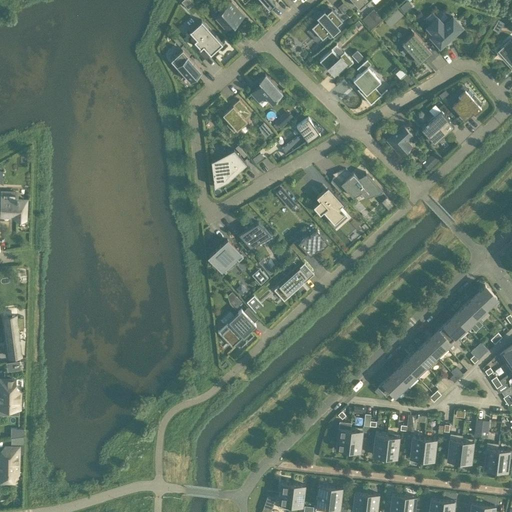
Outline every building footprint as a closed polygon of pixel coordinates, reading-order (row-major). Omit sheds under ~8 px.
[(234,25),(244,15),(231,0),(220,10),(222,11),(215,17),(226,29),(232,23),(234,25)] [(405,12),(412,5),(407,0),(400,7),(405,12)] [(349,8),(343,2),(338,7),(344,13),(349,8)] [(311,25),(322,37),(327,32),(329,35),(332,33),(340,26),(337,23),(342,19),(331,7),(326,11),(324,8),(316,15),(319,18),(311,25)] [(397,9),(391,14),(396,20),(402,14),(397,9)] [(368,13),(362,18),(371,28),(377,22),(368,13)] [(437,17),(427,26),(433,33),(430,35),(440,46),(462,26),(452,16),(443,24),(437,17)] [(197,49),(205,58),(222,42),(201,19),(201,20),(190,30),(190,29),(189,30),(197,38),(194,40),(200,46),(197,49)] [(401,42),(419,62),(431,51),(413,32),(401,42)] [(511,41),(510,39),(498,51),(511,66),(511,41)] [(190,81),(202,70),(188,55),(192,52),(187,46),(183,49),(182,48),(170,59),(178,68),(177,69),(183,77),(185,75),(190,81)] [(328,65),(333,71),(343,62),(347,66),(353,61),(343,51),(338,55),(331,48),(319,59),(326,67),(328,65)] [(351,54),(357,61),(363,56),(357,49),(351,54)] [(357,88),(370,103),(381,93),(374,85),(380,80),(367,65),(353,78),(360,86),(358,88),(358,87),(357,88)] [(271,103),(282,93),(265,73),(258,80),(261,83),(250,92),(258,101),(265,95),(271,103)] [(411,79),(407,73),(402,77),(407,83),(411,79)] [(468,88),(466,90),(465,89),(458,95),(459,97),(451,104),(464,119),(472,112),(474,113),(481,107),(479,105),(482,103),(468,88)] [(445,89),(438,94),(442,98),(448,93),(445,89)] [(239,98),(222,113),(229,121),(226,123),(234,132),(247,120),(245,117),(251,112),(239,98)] [(426,123),(421,128),(434,142),(447,131),(453,124),(451,122),(441,110),(440,110),(434,116),(428,122),(427,120),(425,122),(426,123)] [(275,121),(281,127),(289,120),(283,114),(275,121)] [(315,122),(315,123),(314,124),(308,116),(296,125),(302,133),(282,147),(286,152),(284,153),(285,154),(306,138),(308,141),(320,132),(318,130),(321,127),(316,122),(315,122)] [(263,122),(259,126),(266,133),(270,129),(263,122)] [(387,139),(401,155),(412,146),(406,140),(412,134),(403,124),(387,139)] [(246,154),(237,145),(235,147),(243,156),(246,154)] [(211,160),(213,159),(216,164),(212,166),(213,171),(212,171),(214,186),(215,185),(215,184),(227,178),(226,168),(228,165),(233,170),(243,160),(245,163),(246,162),(233,148),(211,160)] [(260,152),(252,157),(255,162),(263,156),(260,152)] [(439,159),(432,152),(428,156),(435,163),(439,159)] [(365,171),(358,176),(353,171),(351,173),(346,168),(339,170),(345,178),(340,182),(353,196),(361,191),(365,196),(371,193),(382,189),(365,171)] [(281,186),(276,191),(283,200),(289,195),(281,186)] [(342,203),(334,193),(327,186),(316,196),(319,199),(313,205),(320,213),(323,210),(334,222),(345,212),(339,205),(342,203)] [(15,216),(24,217),(25,199),(18,198),(18,197),(16,197),(17,192),(1,191),(0,213),(15,214),(15,216)] [(381,201),(388,209),(394,203),(387,195),(381,201)] [(258,221),(238,233),(250,246),(271,234),(265,227),(258,221)] [(328,241),(316,228),(309,234),(307,232),(298,241),(296,239),(289,244),(301,258),(307,252),(309,254),(317,247),(319,249),(328,241)] [(215,249),(209,255),(221,268),(235,256),(239,261),(243,256),(227,239),(221,244),(220,244),(215,249)] [(259,262),(269,274),(275,271),(272,266),(269,268),(263,257),(259,262)] [(299,266),(278,284),(278,285),(274,289),(283,300),(304,282),(302,279),(307,275),(299,266)] [(268,277),(262,271),(255,278),(260,284),(268,277)] [(485,284),(474,294),(488,308),(486,306),(496,296),(485,284)] [(231,291),(227,295),(229,303),(233,299),(238,305),(242,302),(236,296),(231,291)] [(258,299),(254,294),(246,301),(250,306),(258,299)] [(477,318),(488,308),(474,294),(464,304),(477,318)] [(464,304),(454,313),(467,327),(477,318),(464,304)] [(256,324),(241,308),(217,330),(232,346),(256,324)] [(16,312),(3,314),(4,328),(7,344),(4,344),(4,349),(7,348),(8,356),(21,354),(18,328),(23,328),(23,316),(17,316),(16,312)] [(454,313),(444,323),(457,337),(467,327),(454,313)] [(447,347),(457,337),(444,323),(434,333),(447,347)] [(434,333),(423,342),(437,356),(447,347),(434,333)] [(423,342),(413,352),(425,364),(435,355),(437,357),(437,356),(423,342)] [(511,343),(499,353),(506,362),(511,357),(511,343)] [(474,347),(470,351),(473,354),(478,359),(483,353),(478,347),(474,347)] [(415,374),(425,364),(413,352),(403,362),(415,374)] [(19,360),(6,362),(7,371),(21,369),(19,360)] [(403,362),(393,371),(405,384),(415,374),(403,362)] [(450,370),(453,374),(457,378),(462,373),(455,365),(450,370)] [(394,393),(405,384),(393,371),(377,386),(385,395),(391,390),(394,393)] [(7,410),(9,412),(15,412),(17,411),(17,408),(19,408),(19,392),(14,391),(14,379),(0,378),(0,407),(7,407),(7,410)] [(374,390),(380,396),(383,393),(377,387),(374,390)] [(338,426),(336,447),(348,449),(350,428),(350,425),(350,422),(339,420),(338,426)] [(350,425),(350,428),(348,449),(359,450),(362,427),(350,425)] [(406,430),(405,434),(410,434),(410,433),(413,433),(414,426),(413,425),(407,425),(406,430)] [(372,454),(385,455),(387,434),(387,432),(375,430),(372,454)] [(461,437),(462,437),(462,434),(450,433),(447,459),(459,460),(461,437)] [(387,434),(385,455),(396,457),(399,435),(387,434)] [(410,456),(421,458),(424,436),(412,435),(410,456)] [(23,444),(24,436),(17,437),(11,437),(11,443),(23,444)] [(436,438),(424,436),(421,458),(433,459),(436,438)] [(461,437),(459,460),(470,461),(473,438),(462,437),(461,437)] [(486,441),(483,467),(495,468),(498,447),(499,443),(486,441)] [(0,457),(0,483),(1,484),(2,485),(3,485),(4,485),(5,485),(6,484),(7,484),(8,483),(8,482),(9,481),(9,480),(10,480),(10,472),(17,473),(18,446),(5,446),(5,458),(0,457)] [(498,447),(495,468),(507,470),(508,456),(511,456),(511,449),(509,449),(498,447)] [(290,508),(290,503),(293,482),(281,481),(278,507),(290,508)] [(304,484),(293,482),(290,503),(302,505),(304,484)] [(327,511),(328,506),(327,506),(330,485),(318,483),(315,509),(327,511)] [(327,506),(328,506),(339,507),(342,486),(330,485),(327,506)] [(352,511),(362,511),(363,511),(366,491),(355,490),(352,511)] [(375,511),(378,493),(366,491),(363,511),(375,511)] [(401,511),(404,494),(392,492),(389,511),(401,511)] [(276,496),(268,493),(265,501),(273,504),(276,496)] [(413,511),(415,495),(404,494),(401,511),(413,511)] [(440,511),(442,498),(431,497),(428,511),(440,511)] [(452,511),(454,500),(442,498),(440,511),(452,511)] [(469,511),(481,511),(483,503),(471,502),(469,511)] [(493,511),(495,504),(483,503),(481,511),(493,511)]
